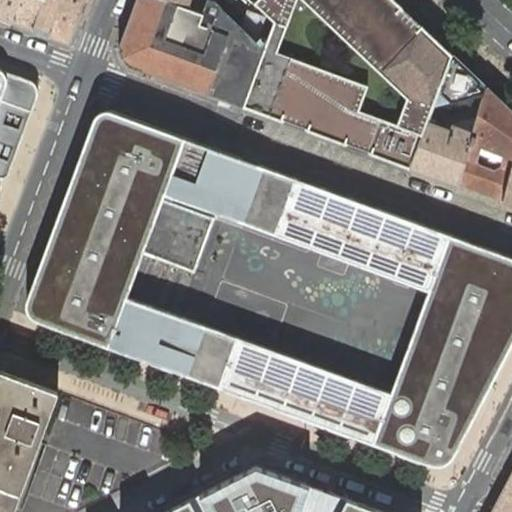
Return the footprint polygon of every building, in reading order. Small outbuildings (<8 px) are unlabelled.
[(0,0),(0,17),(12,22),(19,0),(0,0)] [(69,42),(85,1),(83,0),(19,0),(12,22),(69,42)] [(174,0),(137,0),(119,49),(125,62),(229,100),(240,104),(265,38),(272,20),(252,2),(250,0),(204,0),(201,10),(187,5),(174,0)] [(240,104),(410,167),(427,122),(404,98),(393,123),(357,110),(366,85),(274,52),(294,0),(253,0),(252,2),(272,20),(265,38),(240,104)] [(299,0),(404,98),(427,122),(433,106),(453,54),(396,0),(299,0)] [(453,54),(433,106),(484,94),(485,90),(487,86),(453,54)] [(0,197),(39,91),(34,81),(0,68),(0,197)] [(472,132),(466,155),(474,158),(479,144),(503,153),(499,168),(511,173),(511,168),(511,110),(487,86),(485,90),(484,94),(477,116),(472,132)] [(24,305),(25,310),(26,313),(31,317),(441,467),(442,467),(445,466),(451,461),(511,343),(511,256),(108,108),(102,108),(98,111),(95,114),(24,305)] [(410,167),(457,184),(466,155),(472,132),(477,116),(443,124),(442,127),(427,122),(410,167)] [(466,155),(457,184),(474,190),(480,166),(478,165),(474,158),(466,155)] [(480,166),(474,190),(487,195),(493,170),(480,166)] [(503,201),(511,173),(499,168),(493,170),(487,195),(503,201)] [(511,168),(511,173),(503,201),(511,204),(511,168)] [(0,511),(13,511),(16,506),(45,427),(58,391),(0,369),(0,511)] [(258,464),(166,511),(339,511),(347,497),(258,464)] [(511,511),(511,473),(491,511),(511,511)] [(388,511),(347,497),(339,511),(388,511)]
